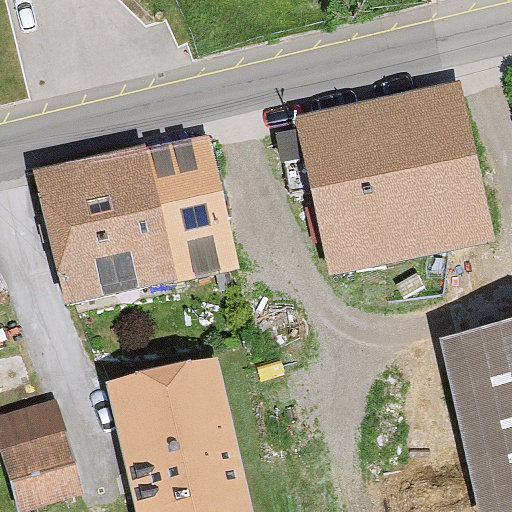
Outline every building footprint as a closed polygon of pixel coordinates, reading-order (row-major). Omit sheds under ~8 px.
[(294,132),(328,282),(483,247),(450,98),(294,132)] [(31,180),(60,313),(231,275),(202,142),(31,180)] [(0,262),(0,288),(10,284),(0,262)] [(511,511),(511,333),(432,351),(467,511),(511,511)] [(104,395),(127,511),(239,511),(212,373),(104,395)] [(0,429),(0,434),(21,511),(85,511),(92,510),(65,411),(0,429)]
